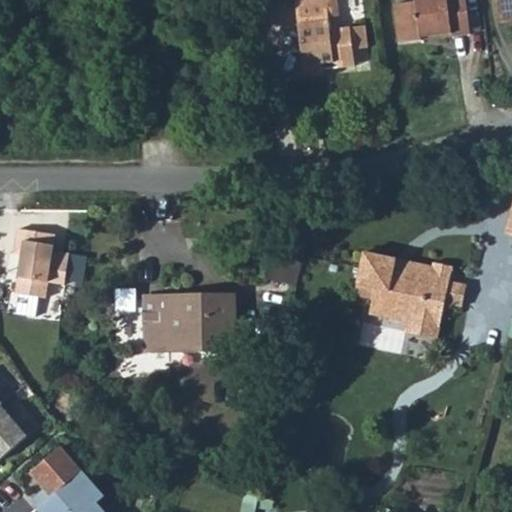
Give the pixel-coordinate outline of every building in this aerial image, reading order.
[(299,0),(308,71),(325,69),(323,53),(336,53),(344,62),(358,61),(356,45),(369,43),(367,20),(338,24),(336,12),(341,8),(339,0),(299,0)] [(424,40),(424,37),(454,34),(455,36),(473,35),(469,0),(416,0),(398,2),(404,42),(424,40)] [(511,0),(495,0),(497,14),(499,14),(511,12),(511,0)] [(511,12),(499,14),(501,21),(511,20),(511,12)] [(48,236),(11,230),(8,254),(15,256),(9,295),(40,299),(43,284),(58,286),(62,260),(45,258),(48,236)] [(264,281),(281,286),(290,256),(273,251),(264,281)] [(440,321),(441,313),(443,301),(453,303),(456,281),(446,280),(448,263),(427,259),(427,265),(425,273),(387,268),(388,260),(359,256),(353,299),(367,301),(365,318),(406,323),(407,316),(440,321)] [(388,260),(387,268),(425,273),(427,265),(388,260)] [(453,303),(459,304),(462,282),(456,281),(453,303)] [(157,336),(241,345),(246,296),(162,285),(157,336)] [(406,323),(403,332),(437,337),(440,321),(407,316),(406,323)] [(0,451),(19,436),(0,412),(0,451)] [(53,446),(22,473),(42,495),(27,509),(30,511),(97,511),(87,500),(95,493),(53,446)]
